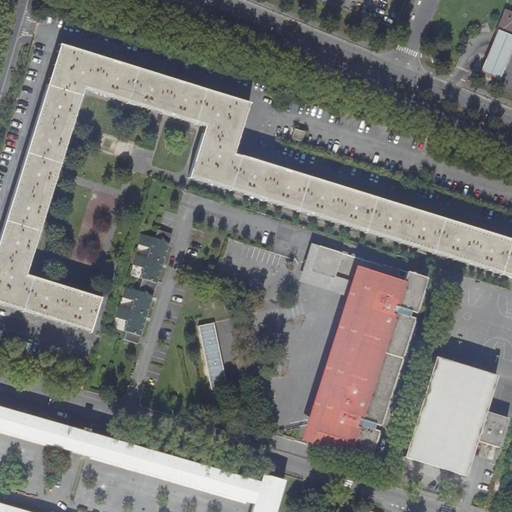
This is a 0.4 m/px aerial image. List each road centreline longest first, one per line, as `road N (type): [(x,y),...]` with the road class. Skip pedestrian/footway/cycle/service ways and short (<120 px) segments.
road 1 (residential): [(0,380),(441,511)]
road 2 (secondary): [(153,0),(511,145)]
road 3 (secondary): [(396,72),(221,0)]
road 4 (secondary): [(511,118),(396,72)]
